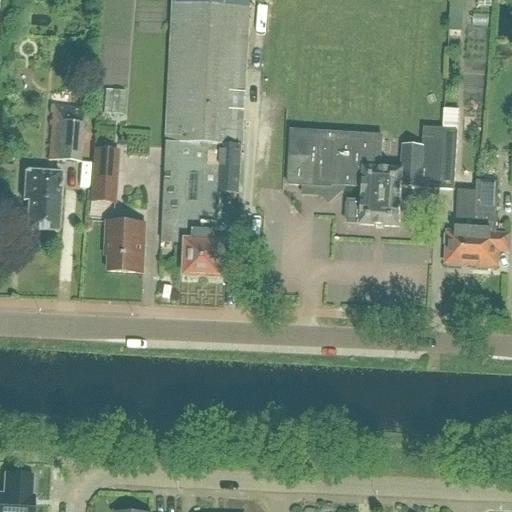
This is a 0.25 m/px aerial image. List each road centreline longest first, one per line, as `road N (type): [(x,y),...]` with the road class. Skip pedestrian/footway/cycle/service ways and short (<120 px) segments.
road 1 (tertiary): [(511,347),(0,325)]
road 2 (residential): [(277,482),(106,477),(84,488),(76,511)]
road 3 (residential): [(468,491),(277,482)]
